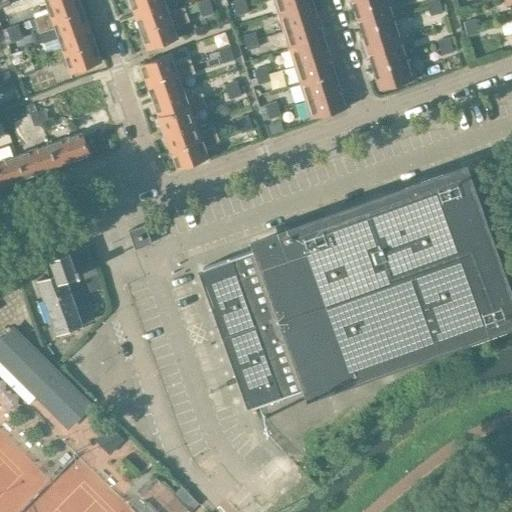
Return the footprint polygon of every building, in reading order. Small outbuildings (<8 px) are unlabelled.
[(8,0),(0,0),(0,8),(10,5),(8,0)] [(82,10),(78,0),(55,0),(45,4),(49,14),(33,19),(36,26),(82,10)] [(128,0),(134,14),(164,3),(163,0),(128,0)] [(205,0),(196,3),(199,10),(210,6),(208,0),(205,0)] [(244,0),(237,0),(232,2),(234,9),(246,5),(244,0)] [(311,0),(273,0),(278,14),(313,3),(311,0)] [(350,0),(351,2),(354,11),(387,1),(387,0),(350,0)] [(433,0),(426,2),(428,10),(440,7),(438,0),(433,0)] [(387,1),(354,11),(361,31),(394,21),(387,1)] [(164,3),(134,14),(140,31),(186,15),(183,8),(168,13),(164,3)] [(313,3),(278,14),(283,31),(318,20),(313,3)] [(246,5),(234,9),(236,16),(248,12),(246,5)] [(210,6),(199,10),(201,17),(213,13),(210,6)] [(440,7),(428,10),(430,16),(442,13),(440,7)] [(88,27),(82,10),(36,26),(38,33),(54,27),(57,38),(88,27)] [(186,15),(140,31),(147,49),(177,38),(173,27),(188,21),(186,15)] [(475,19),(463,23),(465,30),(477,27),(475,19)] [(318,20),(283,31),(289,49),(324,38),(318,20)] [(394,21),(361,31),(367,51),(400,40),(394,21)] [(17,25),(6,29),(8,36),(19,31),(17,25)] [(88,27),(57,38),(61,48),(45,53),(48,61),(94,45),(88,27)] [(477,27),(465,30),(467,37),(479,33),(477,27)] [(22,39),(19,31),(8,36),(10,43),(22,39)] [(231,52),(229,46),(224,32),(213,36),(219,56),(231,52)] [(255,33),(243,37),(245,43),(257,39),(255,33)] [(324,38),(289,49),(294,65),(329,55),(324,38)] [(437,41),(439,49),(451,45),(449,38),(437,41)] [(257,39),(245,43),(247,51),(259,47),(257,39)] [(400,40),(367,51),(373,70),(406,59),(400,40)] [(94,45),(48,61),(51,67),(66,61),(70,73),(100,62),(94,45)] [(451,45),(439,49),(441,55),(453,52),(451,45)] [(32,66),(29,59),(26,49),(10,55),(16,72),(32,66)] [(233,60),(231,52),(219,56),(222,63),(233,60)] [(139,65),(146,82),(191,66),(189,60),(174,65),(170,54),(139,65)] [(329,55),(294,65),(299,82),(334,71),(329,55)] [(406,59),(373,70),(379,90),(412,79),(406,59)] [(34,72),(32,66),(16,72),(18,78),(34,72)] [(191,66),(146,82),(152,99),(182,88),(179,79),(194,73),(191,66)] [(254,71),(255,77),(267,74),(265,67),(254,71)] [(8,71),(0,74),(0,83),(11,79),(8,71)] [(334,71),(299,82),(305,100),(340,89),(334,71)] [(267,74),(255,77),(258,85),(269,82),(267,74)] [(11,79),(0,83),(0,84),(2,89),(13,85),(11,79)] [(224,86),(226,92),(238,88),(236,82),(224,86)] [(182,88),(152,99),(158,116),(203,100),(201,93),(186,99),(182,88)] [(238,88),(226,92),(229,99),(241,95),(238,88)] [(340,89),(305,100),(311,119),(345,108),(340,89)] [(203,100),(158,116),(164,133),(194,123),(191,113),(206,107),(203,100)] [(276,102),(264,105),(266,112),(278,108),(276,102)] [(27,108),(33,126),(41,123),(37,112),(36,112),(33,105),(27,108)] [(278,108),(266,112),(269,119),(280,116),(278,108)] [(43,110),(37,112),(41,123),(47,121),(43,110)] [(236,120),(238,126),(250,122),(247,115),(236,120)] [(250,122),(238,126),(241,133),(252,129),(250,122)] [(194,123),(164,133),(170,150),(216,134),(213,127),(198,133),(194,123)] [(77,134),(48,144),(55,165),(88,154),(83,139),(81,133),(77,134)] [(216,134),(170,150),(177,169),(207,158),(203,147),(218,141),(216,134)] [(48,144),(16,156),(24,177),(55,165),(48,144)] [(16,156),(0,161),(0,185),(24,177),(16,156)] [(489,262),(458,177),(291,237),(289,233),(282,235),(283,239),(202,268),(252,407),(508,316),(497,285),(511,279),(511,265),(508,255),(489,262)] [(144,225),(127,231),(134,249),(151,243),(144,225)] [(80,325),(64,280),(75,276),(67,253),(59,255),(58,251),(41,257),(48,276),(36,280),(57,338),(76,332),(74,327),(80,325)] [(97,274),(80,280),(85,294),(101,287),(97,274)] [(13,329),(0,341),(0,360),(36,396),(67,427),(90,405),(13,329)] [(0,377),(27,405),(34,398),(0,363),(0,377)] [(10,389),(1,399),(12,409),(21,399),(10,389)] [(108,426),(94,440),(109,455),(123,441),(108,426)] [(173,495),(190,511),(197,504),(181,487),(173,495)]
